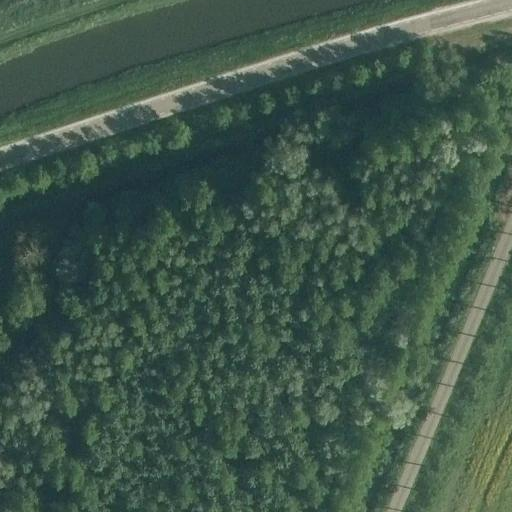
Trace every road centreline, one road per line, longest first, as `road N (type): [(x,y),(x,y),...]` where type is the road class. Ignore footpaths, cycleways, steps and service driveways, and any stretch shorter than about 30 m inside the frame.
road 1 (tertiary): [(511,2),(0,159)]
road 2 (unclassified): [(391,511),(511,224)]
